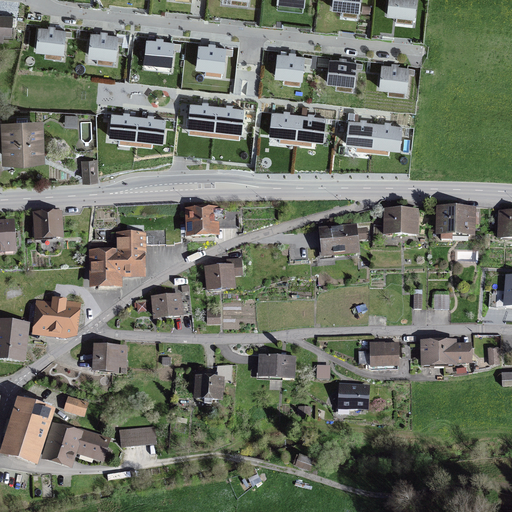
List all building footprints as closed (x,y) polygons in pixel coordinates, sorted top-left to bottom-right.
[(359,12),(360,0),(333,0),(332,9),(359,12)] [(415,0),(389,0),(388,15),(414,18),(415,0)] [(0,39),(1,40),(2,35),(10,36),(11,17),(0,15),(0,39)] [(71,32),(39,28),(36,50),(63,53),(65,36),(71,37),(71,32)] [(124,37),(91,34),(88,56),(115,59),(117,42),(123,42),(124,37)] [(147,40),(144,62),(171,65),(173,43),(147,40)] [(199,46),(197,68),(223,71),(225,48),(199,46)] [(278,54),(275,77),(302,79),(304,57),(278,54)] [(362,64),(330,60),(327,82),(354,85),(356,68),(362,68),(362,64)] [(382,66),(380,88),(406,91),(408,73),(414,74),(415,69),(382,66)] [(191,104),(188,126),(214,129),(217,107),(191,104)] [(217,107),(214,129),(241,132),(243,109),(217,107)] [(272,113),(270,135),(296,138),(299,116),(272,113)] [(112,114),(109,136),(136,139),(138,117),(112,114)] [(299,116),(296,138),(322,141),(325,118),(299,116)] [(138,117),(136,139),(162,142),(165,120),(138,117)] [(4,137),(4,157),(38,155),(37,125),(27,126),(27,118),(16,119),(17,126),(7,126),(8,137),(4,137)] [(349,121),(346,143),(373,146),(375,124),(349,121)] [(375,124),(373,146),(399,149),(402,127),(375,124)] [(84,163),(85,180),(95,179),(94,162),(84,163)] [(239,226),(239,211),(190,213),(191,237),(214,236),(215,236),(214,227),(239,226)] [(385,235),(416,236),(417,212),(386,211),(385,235)] [(442,212),(441,233),(442,234),(442,240),(451,240),(451,234),(470,234),(470,226),(477,226),(478,213),(442,212)] [(500,238),(511,238),(511,214),(501,214),(500,238)] [(37,217),(38,238),(59,237),(58,215),(45,215),(45,216),(37,217)] [(12,224),(0,224),(0,249),(14,249),(12,224)] [(321,230),(323,256),(357,253),(355,227),(321,230)] [(95,255),(95,286),(116,286),(116,274),(141,274),(141,255),(145,255),(145,245),(174,245),(174,243),(181,243),(181,230),(144,230),(144,236),(117,236),(118,252),(116,252),(116,255),(95,255)] [(208,271),(210,290),(232,287),(231,269),(242,268),(241,260),(227,261),(228,269),(208,271)] [(511,305),(511,279),(508,279),(507,293),(490,292),(488,308),(506,309),(506,305),(511,305)] [(173,287),(174,298),(154,300),(156,318),(191,315),(189,285),(173,287)] [(434,295),(434,310),(449,310),(449,295),(434,295)] [(39,324),(38,331),(72,335),(72,330),(78,331),(81,303),(54,301),(54,303),(37,301),(36,306),(31,305),(29,323),(39,324)] [(208,311),(208,323),(219,323),(219,311),(208,311)] [(0,324),(0,326),(0,359),(20,362),(24,327),(0,324)] [(423,344),(423,365),(470,363),(469,346),(454,347),(454,343),(423,344)] [(371,367),(398,366),(398,345),(371,345),(371,367)] [(402,358),(411,358),(410,345),(401,345),(402,358)] [(124,350),(95,349),(94,370),(117,372),(117,367),(124,367),(123,366),(124,350)] [(260,356),(259,375),(284,377),(284,380),(294,380),(295,358),(260,356)] [(318,367),(318,379),(331,380),(332,367),(318,367)] [(511,373),(502,374),(502,386),(511,385),(511,373)] [(198,379),(197,399),(219,400),(221,381),(198,379)] [(368,388),(341,387),(340,408),(348,408),(350,410),(357,411),(359,409),(367,409),(368,388)] [(69,399),(65,410),(84,416),(87,405),(69,399)] [(20,405),(4,454),(35,463),(51,415),(20,405)] [(299,408),(299,416),(309,416),(310,409),(299,408)] [(76,457),(77,452),(82,434),(78,433),(77,436),(56,429),(47,459),(69,466),(72,456),(76,457)] [(129,445),(129,447),(155,444),(154,429),(121,432),(122,448),(123,447),(123,445),(129,445)] [(108,442),(82,434),(77,452),(102,460),(108,442)] [(300,456),(296,466),(308,471),(313,460),(300,456)]
